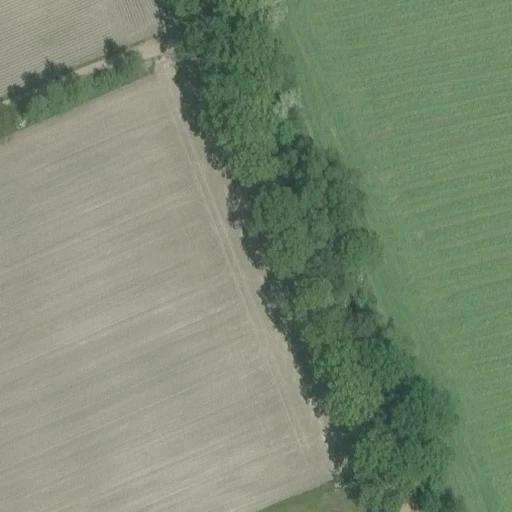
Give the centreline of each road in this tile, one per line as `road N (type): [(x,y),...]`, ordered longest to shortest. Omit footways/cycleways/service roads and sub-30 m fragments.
road 1 (track): [(227,12),(423,511)]
road 2 (track): [(0,112),(227,12)]
